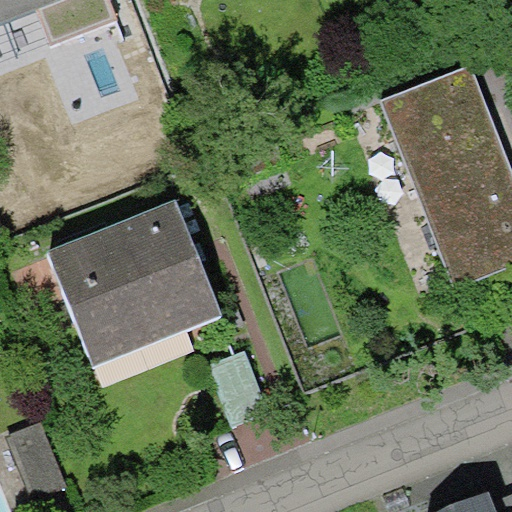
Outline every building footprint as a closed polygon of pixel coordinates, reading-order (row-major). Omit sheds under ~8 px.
[(115,0),(0,0),(0,34),(8,31),(21,66),(126,28),(115,0)] [(511,185),(468,72),(389,102),(461,288),(511,268),(511,185)] [(189,202),(55,255),(101,371),(235,318),(189,202)] [(248,353),(207,369),(231,433),(273,417),(248,353)] [(44,425),(7,441),(34,503),(70,488),(44,425)] [(503,497),(464,511),(511,511),(511,502),(506,505),(503,497)]
